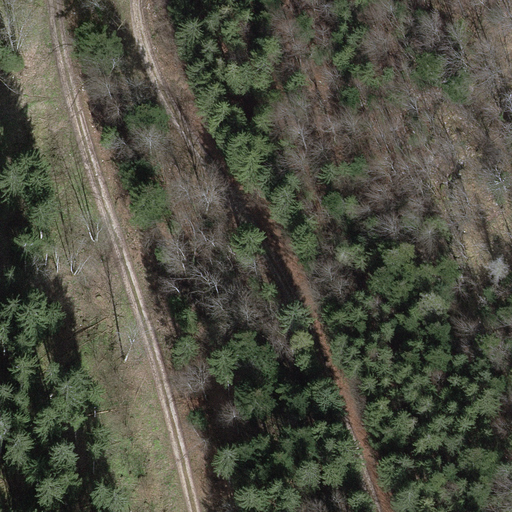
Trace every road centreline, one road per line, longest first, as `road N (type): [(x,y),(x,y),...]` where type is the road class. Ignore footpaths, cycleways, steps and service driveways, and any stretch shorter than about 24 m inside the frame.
road 1 (track): [(132,0),(151,73),(311,335),(374,511)]
road 2 (track): [(192,511),(61,78),(45,0)]
